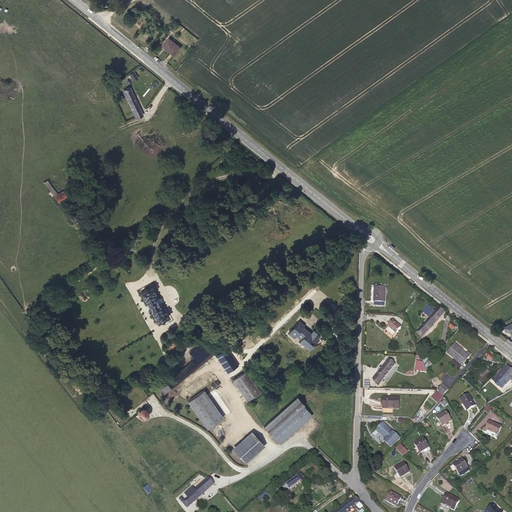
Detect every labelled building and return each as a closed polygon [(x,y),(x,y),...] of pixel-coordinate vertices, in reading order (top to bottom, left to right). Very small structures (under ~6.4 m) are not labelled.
[(180,47),(169,38),(163,46),(174,55),(180,47)] [(152,100),(158,104),(167,87),(161,84),(152,100)] [(142,114),(130,87),(123,90),(135,117),(142,114)] [(45,170),(43,166),(36,171),(39,175),(45,170)] [(60,203),(74,223),(77,221),(70,210),(64,201),(68,199),(63,191),(58,194),(47,180),(44,183),(55,197),(60,204),(60,203)] [(162,313),(159,307),(159,306),(155,300),(152,294),(154,292),(151,286),(140,292),(143,298),(144,298),(147,304),(150,311),(151,311),(154,317),(157,323),(163,320),(165,324),(168,322),(168,321),(167,318),(168,317),(165,311),(162,313)] [(374,287),(374,302),(384,302),(385,287),(374,287)] [(34,304),(29,308),(36,317),(41,313),(34,304)] [(435,312),(427,305),(422,312),(430,318),(416,333),(421,337),(444,312),(439,308),(435,312)] [(401,327),(393,320),(388,327),(386,330),(393,336),(395,333),(396,333),(401,327)] [(311,333),(303,327),(296,336),(301,339),(299,341),(310,350),(313,346),(312,344),(313,343),(314,343),(320,336),(313,330),(311,333)] [(209,346),(204,340),(189,352),(194,359),(209,346)] [(458,347),(459,346),(455,343),(447,353),(462,365),(471,355),(468,352),(466,355),(462,351),(460,350),(461,350),(458,347)] [(209,346),(194,359),(160,387),(165,393),(214,353),(209,346)] [(237,364),(227,348),(216,356),(227,372),(237,364)] [(492,362),(494,358),(488,353),(485,356),(492,362)] [(426,370),(432,362),(426,357),(423,360),(426,370)] [(395,364),(389,359),(373,379),(379,384),(395,364)] [(426,373),(422,362),(417,361),(415,370),(426,373)] [(511,377),(511,370),(507,366),(494,380),(502,388),(511,377)] [(259,392),(245,371),(232,380),(247,401),(259,392)] [(448,389),(443,384),(438,390),(443,395),(448,389)] [(222,418),(203,390),(188,401),(207,428),(222,418)] [(296,398),(302,405),(312,397),(305,390),(296,398)] [(437,392),(431,398),(438,404),(443,398),(437,392)] [(475,406),(468,394),(460,399),(467,411),(475,406)] [(311,415),(302,405),(296,398),(264,426),(279,443),(311,415)] [(399,398),(383,398),(383,408),(399,409),(399,398)] [(138,413),(138,414),(138,415),(138,416),(139,417),(140,418),(141,419),(143,419),(144,419),(146,418),(146,417),(147,416),(148,416),(148,415),(148,414),(148,413),(148,412),(148,411),(147,410),(146,409),(145,409),(144,408),(143,408),(142,408),(141,409),(140,409),(139,410),(138,411),(138,413)] [(451,421),(446,411),(436,417),(442,426),(451,421)] [(115,432),(120,438),(141,421),(137,415),(115,432)] [(501,427),(489,421),(486,429),(498,435),(501,427)] [(386,439),(392,432),(383,423),(376,429),(386,439)] [(393,432),(392,432),(386,439),(385,441),(391,447),(399,438),(393,432)] [(261,442),(254,435),(236,452),(242,459),(261,442)] [(429,447),(423,438),(414,444),(420,453),(429,447)] [(407,452),(400,445),(396,449),(403,456),(407,452)] [(468,468),(462,459),(453,465),(460,477),(470,471),(468,468)] [(409,472),(404,463),(394,468),(400,478),(409,472)] [(305,480),(301,474),(282,488),(286,493),(305,480)] [(208,478),(201,484),(207,490),(214,484),(208,478)] [(207,490),(201,484),(195,489),(193,487),(185,494),(188,498),(182,502),(187,508),(207,490)] [(269,495),(267,492),(260,497),(262,500),(269,495)] [(401,498),(390,492),(385,500),(396,506),(401,498)] [(459,501),(447,494),(441,503),(454,510),(459,501)] [(354,497),(334,511),(346,511),(355,505),(359,509),(360,510),(363,507),(354,497)] [(493,503),(484,511),(502,511),(503,511),(499,510),(495,507),(496,506),(493,503)]
